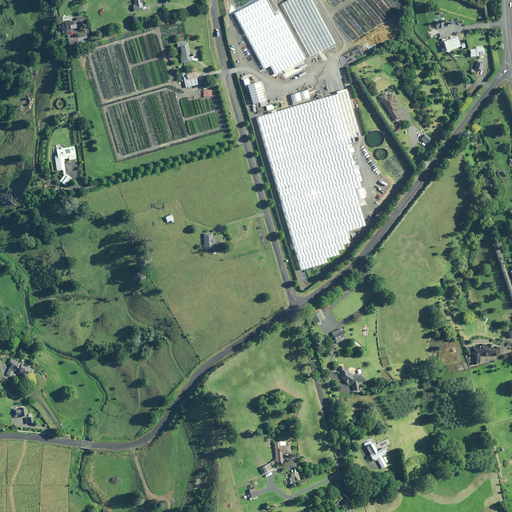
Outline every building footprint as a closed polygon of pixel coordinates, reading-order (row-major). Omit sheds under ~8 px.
[(133,11),(140,10),(139,8),(142,7),(141,0),(133,0),(134,5),(132,5),(133,11)] [(266,0),(258,0),(233,14),(264,69),(269,66),(274,75),(304,58),(279,14),(276,16),(266,0)] [(312,0),(286,0),(282,3),(312,56),(337,42),(312,0)] [(60,25),(62,35),(67,35),(66,29),(76,28),(76,24),(73,25),(72,20),(69,21),(69,20),(66,20),(66,22),(64,22),(64,23),(63,23),(62,23),(61,23),(61,24),(61,25),(60,25)] [(437,29),(428,32),(430,38),(433,37),(432,36),(434,35),(435,38),(441,36),(440,33),(439,33),(437,29)] [(67,38),(69,46),(88,42),(86,36),(74,39),(74,37),(67,38)] [(458,37),(448,40),(451,50),(461,46),(458,37)] [(188,42),(179,43),(182,57),(180,57),(181,64),(192,62),(188,42)] [(470,57),(485,55),(484,47),(483,47),(483,46),(482,46),(482,47),(479,47),(479,46),(476,47),(476,48),(469,49),(470,57)] [(481,71),(483,62),(477,61),(475,70),(481,71)] [(195,70),(182,73),(186,88),(198,85),(197,78),(198,78),(196,69),(195,70)] [(468,75),(467,76),(466,77),(472,84),(475,81),(469,75),(468,75)] [(258,80),(246,84),(252,104),(264,100),(258,80)] [(255,116),(301,272),(330,263),(329,259),(341,255),(340,251),(345,249),(344,245),(352,242),(349,230),(362,227),(350,186),(356,184),(342,135),(355,131),(343,91),(255,116)] [(396,103),(398,101),(395,95),(394,96),(392,93),(387,95),(385,92),(378,97),(394,121),(400,117),(396,111),(399,109),(397,106),(398,105),(396,103)] [(430,139),(425,135),(421,140),(426,144),(430,139)] [(56,155),(54,156),(56,171),(62,170),(63,175),(59,181),(66,186),(72,178),(65,174),(63,159),(68,158),(68,160),(76,159),(74,146),(61,148),(61,144),(55,145),(56,155)] [(165,217),(168,224),(173,222),(174,222),(171,214),(165,217)] [(203,233),(204,244),(203,244),(203,247),(204,247),(204,250),(213,250),(213,244),(214,244),(214,237),(212,237),(212,233),(203,233)] [(314,324),(317,322),(320,321),(325,318),(321,310),(319,310),(318,309),(309,313),(314,324)] [(341,328),(331,332),(336,343),(346,339),(341,328)] [(471,346),(470,355),(474,355),(473,364),(476,364),(480,364),(480,354),(485,354),(485,355),(498,355),(498,346),(492,346),(492,344),(486,344),(486,345),(484,345),(484,344),(478,344),(478,345),(474,345),(474,346),(471,346)] [(7,363),(10,364),(5,374),(11,377),(14,371),(21,375),(23,371),(24,371),(25,370),(29,372),(29,371),(32,373),(33,370),(30,369),(31,368),(26,365),(27,363),(22,361),(21,363),(10,357),(7,363)] [(361,369),(357,369),(353,367),(348,368),(345,368),(344,366),(338,367),(340,378),(342,379),(342,381),(348,384),(349,383),(352,385),(353,391),(360,390),(359,383),(365,381),(364,376),(363,377),(361,369)] [(25,416),(24,407),(20,407),(20,410),(13,410),(14,417),(25,416)] [(363,443),(364,444),(363,445),(365,447),(365,446),(370,454),(369,455),(372,459),(373,459),(373,460),(374,460),(375,461),(377,460),(382,469),(387,466),(386,463),(388,462),(385,457),(383,458),(382,456),(387,453),(386,452),(390,449),(388,446),(378,450),(373,442),(372,443),(370,439),(363,443)] [(283,454),(291,453),(290,441),(274,443),(276,464),(284,464),(283,454)] [(273,468),(270,463),(260,468),(263,474),(273,468)] [(298,471),(290,474),(291,477),(289,478),(291,482),(289,482),(290,483),(300,480),(298,471)] [(248,489),(251,498),(252,497),(252,499),(258,498),(255,487),(248,489)]
